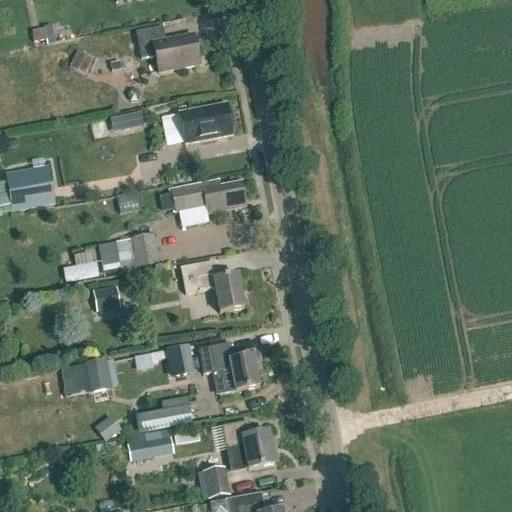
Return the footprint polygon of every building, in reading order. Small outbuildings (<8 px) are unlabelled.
[(164,43),(162,30),(136,35),(141,62),(155,60),(158,76),(199,69),(193,38),(164,43)] [(44,32),(32,34),(34,45),(46,43),(44,32)] [(77,54),(70,69),(82,76),(90,61),(77,54)] [(184,148),(232,139),(226,108),(178,117),(184,148)] [(113,118),(114,131),(144,129),(143,115),(113,118)] [(11,215),(54,207),(46,168),(4,176),(11,215)] [(220,189),(219,183),(171,193),(175,215),(204,210),(206,217),(245,210),(241,185),(220,189)] [(137,195),(115,199),(119,217),(140,213),(137,195)] [(121,275),(159,267),(152,237),(114,245),(121,275)] [(114,245),(97,249),(102,279),(121,275),(114,245)] [(217,281),(214,265),(180,271),(185,297),(214,291),(219,316),(244,311),(237,277),(217,281)] [(95,266),(62,272),(64,285),(97,279),(95,266)] [(95,316),(119,311),(115,289),(91,294),(95,316)] [(233,363),(229,347),(209,351),(214,377),(229,374),(234,396),(258,391),(252,359),(233,363)] [(170,380),(189,377),(184,350),(165,353),(170,380)] [(87,395),(111,390),(107,363),(82,367),(87,395)] [(137,437),(190,427),(187,409),(134,419),(137,437)] [(108,420),(94,431),(105,445),(119,434),(108,420)] [(249,439),(246,425),(221,430),(225,454),(226,453),(230,475),(247,472),(247,474),(273,469),(267,436),(249,439)] [(177,448),(202,440),(198,428),(173,436),(177,448)] [(172,456),(170,441),(130,450),(133,465),(172,456)] [(206,503),(228,498),(223,471),(201,475),(206,503)] [(263,511),(260,496),(223,503),(224,511),(263,511)]
